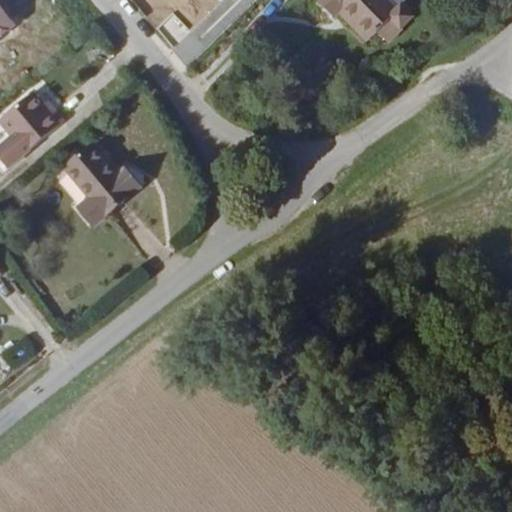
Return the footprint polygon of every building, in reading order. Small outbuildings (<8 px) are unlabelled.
[(321,50),(315,55),(330,73),(338,66),(349,79),(378,57),(367,42),(374,37),(365,27),(368,24),(362,16),(357,20),(359,24),(351,30),(326,0),(317,0),(285,27),(299,43),(302,41),(309,35),(321,50)] [(173,13),(158,26),(174,45),(189,32),(173,13)] [(302,41),(315,55),(321,50),(309,35),(302,41)] [(29,89),(0,110),(0,125),(19,149),(58,118),(48,104),(43,106),(29,89)] [(90,142),(62,165),(86,195),(78,202),(93,219),(134,185),(120,168),(115,172),(90,142)] [(0,357),(0,365),(11,377),(37,350),(22,336),(0,357)]
